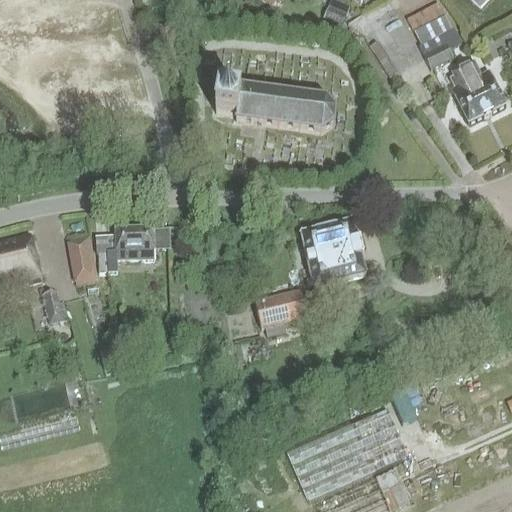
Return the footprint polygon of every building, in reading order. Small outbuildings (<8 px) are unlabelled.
[(258,0),(271,10),(275,5),(277,7),(283,0),(258,0)] [(469,0),(480,10),(489,0),(469,0)] [(340,29),(347,15),(329,6),(322,21),(340,29)] [(437,6),(407,22),(413,35),(444,20),(437,6)] [(176,33),(154,28),(149,49),(171,54),(176,33)] [(419,48),(418,49),(430,73),(433,71),(452,61),(448,52),(450,51),(460,46),(453,32),(419,48)] [(490,116),(505,108),(488,75),(480,79),(473,65),(451,76),(453,80),(449,82),(454,92),(450,94),(467,127),(482,120),(483,121),(491,117),(490,116)] [(215,116),(236,118),(235,124),(258,128),(264,128),(321,137),(332,129),(333,127),(334,115),(334,113),(326,103),(241,91),(241,90),(221,86),(220,95),(218,95),(217,102),(215,116)] [(346,283),(365,278),(360,258),(363,258),(359,244),(357,244),(352,225),(333,229),(333,228),(316,233),(299,237),(312,291),(329,287),(329,288),(346,283)] [(154,263),(153,252),(170,252),(169,231),(114,232),(115,237),(107,237),(108,255),(106,256),(97,257),(99,276),(116,276),(116,265),(154,263)] [(0,294),(41,284),(29,238),(0,244),(0,294)] [(76,288),(98,284),(89,238),(68,242),(68,245),(66,246),(73,286),(75,285),(76,288)] [(308,322),(301,292),(253,305),(261,333),(268,332),(271,346),(285,342),(282,328),(308,322)] [(68,324),(64,305),(59,306),(56,295),(41,298),(49,329),(59,326),(61,336),(66,335),(64,325),(68,324)] [(105,347),(108,357),(117,355),(114,345),(105,347)] [(249,428),(262,416),(251,405),(239,418),(249,428)] [(386,414),(286,458),(307,506),(379,474),(392,468),(407,461),(386,414)] [(317,511),(395,511),(408,507),(392,468),(379,474),(381,480),(316,509),(317,511)]
